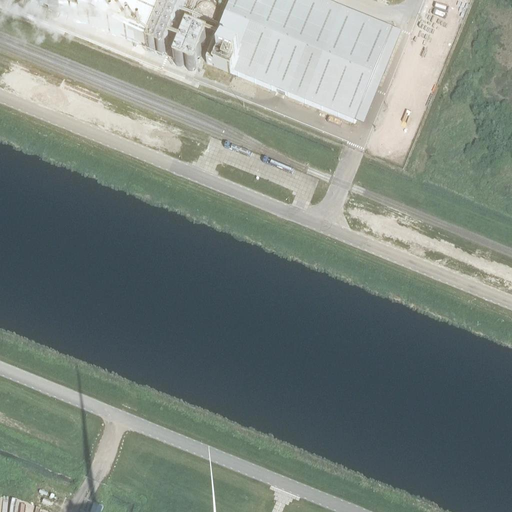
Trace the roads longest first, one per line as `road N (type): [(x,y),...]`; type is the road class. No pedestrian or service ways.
road 1 (unclassified): [(355,511),(0,368)]
road 2 (unclassified): [(325,228),(0,96)]
road 3 (unclassified): [(511,303),(325,228)]
